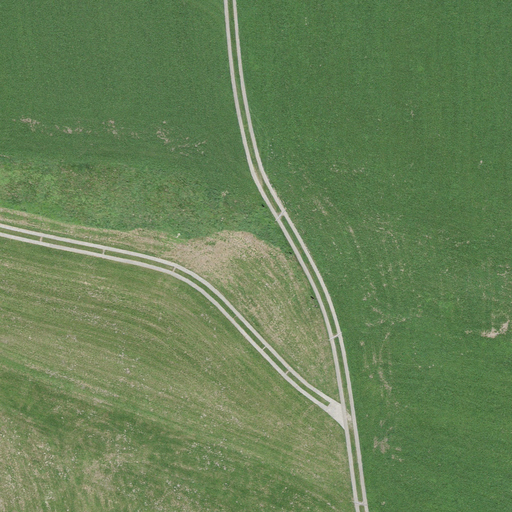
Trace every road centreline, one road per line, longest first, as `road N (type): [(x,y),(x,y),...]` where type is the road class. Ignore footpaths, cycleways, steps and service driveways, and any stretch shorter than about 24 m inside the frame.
road 1 (track): [(362,511),(329,308),(255,164),(230,0)]
road 2 (track): [(0,228),(183,273),(300,384),(350,418)]
